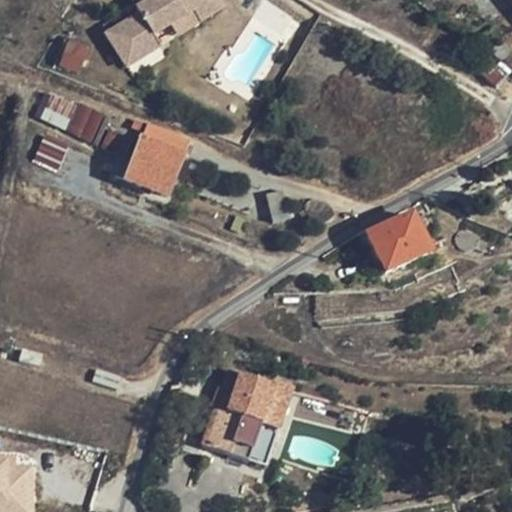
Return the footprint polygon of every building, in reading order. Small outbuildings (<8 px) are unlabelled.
[(227,6),(223,0),(152,0),(138,9),(141,14),(108,35),(129,68),(164,46),(157,36),(197,10),(204,21),(227,6)] [(152,0),(132,0),(138,9),(152,0)] [(164,46),(204,21),(197,10),(157,36),(164,46)] [(84,139),(94,116),(75,109),(73,113),(47,103),(40,122),(84,139)] [(142,143),(184,159),(190,143),(120,117),(116,128),(130,134),(132,130),(145,135),(142,143)] [(168,199),(184,159),(142,143),(135,162),(123,158),(115,178),(168,199)] [(213,268),(0,205),(0,271),(180,322),(213,268)] [(432,255),(415,218),(368,238),(385,275),(432,255)] [(172,333),(0,286),(0,354),(138,390),(172,333)] [(0,462),(108,490),(130,405),(0,371),(0,462)] [(235,372),(228,392),(239,395),(233,416),(222,414),(213,441),(242,451),(252,421),(270,428),(287,432),(301,388),(278,380),(277,385),(235,372)] [(239,395),(228,392),(224,391),(217,412),(222,414),(233,416),(239,395)] [(252,421),(242,451),(261,456),(270,428),(252,421)] [(0,511),(102,511),(104,505),(0,477),(0,511)]
